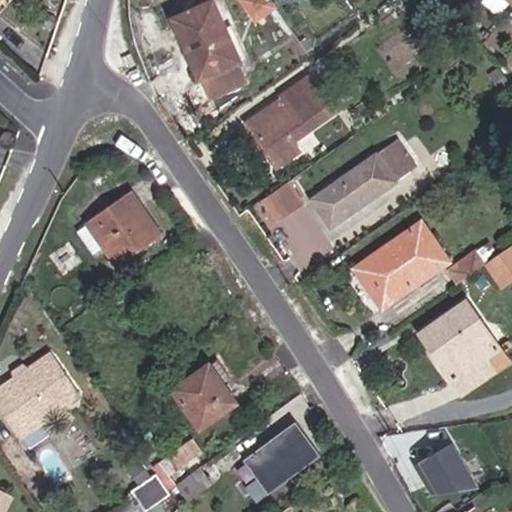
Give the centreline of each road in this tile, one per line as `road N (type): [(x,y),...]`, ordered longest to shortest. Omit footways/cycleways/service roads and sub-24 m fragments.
road 1 (residential): [(83,74),(238,235),(322,352),(402,511)]
road 2 (residential): [(69,140),(0,291)]
